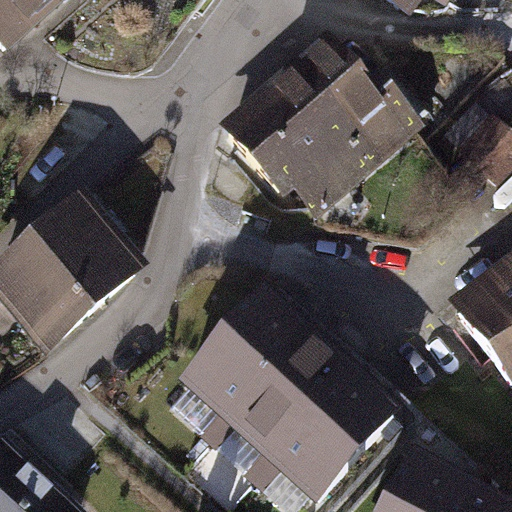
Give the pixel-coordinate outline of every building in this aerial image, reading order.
[(0,0),(0,55),(3,55),(10,61),(78,0),(0,0)] [(374,0),(418,31),(438,0),(374,0)] [(338,55),(235,141),(290,206),(302,195),(325,222),(440,126),(396,73),(371,94),(338,55)] [(511,175),(511,138),(502,130),(475,160),(503,185),(511,175)] [(80,212),(0,292),(0,296),(49,353),(137,276),(80,212)] [(511,286),(465,321),(511,385),(511,286)] [(312,334),(267,296),(211,361),(189,386),(223,416),(202,441),(212,449),(312,334)] [(356,372),(312,334),(234,424),(212,449),(216,452),(238,428),(268,454),(247,479),(256,487),(356,372)] [(322,501),(401,410),(356,372),(256,487),(266,496),(288,471),(322,501)] [(69,511),(3,451),(0,454),(0,511),(69,511)] [(454,511),(471,480),(420,452),(387,511),(454,511)] [(511,511),(511,501),(472,480),(454,511),(511,511)]
